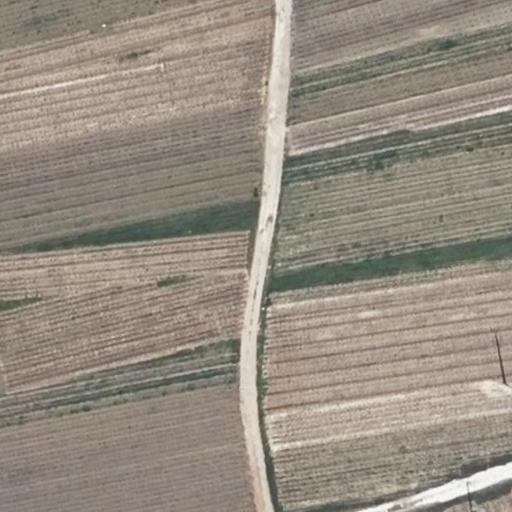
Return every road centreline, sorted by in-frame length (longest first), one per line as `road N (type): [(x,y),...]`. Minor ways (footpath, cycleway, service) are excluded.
road 1 (track): [(263,511),(249,454),(242,347),(281,0)]
road 2 (track): [(0,257),(257,229)]
road 3 (track): [(366,511),(511,463)]
